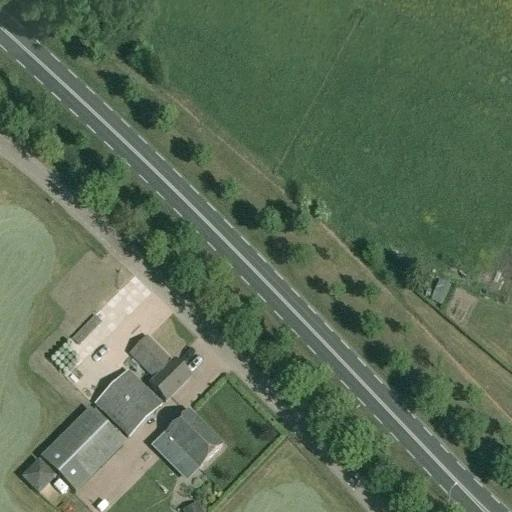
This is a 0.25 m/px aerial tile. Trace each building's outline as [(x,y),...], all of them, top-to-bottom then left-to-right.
[(57,346),(80,320),(73,313),(41,349),(55,362),(64,353),(57,346)] [(149,390),(165,404),(188,380),(172,364),(171,365),(146,340),(129,357),(155,383),(149,390)] [(93,406),(127,442),(161,409),(127,373),(93,406)] [(75,496),(124,446),(89,411),(39,460),(75,496)] [(165,438),(198,471),(221,448),(188,415),(165,438)] [(183,511),(200,511),(196,498),(181,503),(183,511)]
